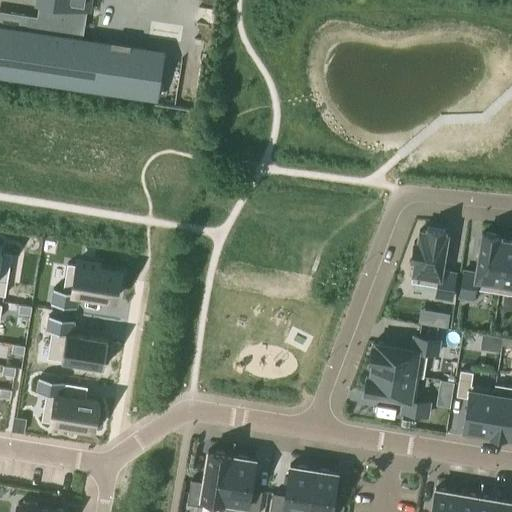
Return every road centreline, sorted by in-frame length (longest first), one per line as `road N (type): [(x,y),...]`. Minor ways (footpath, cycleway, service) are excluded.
road 1 (residential): [(317,429),(321,395),(399,198),(511,203)]
road 2 (residential): [(317,429),(511,463)]
road 3 (residential): [(140,283),(111,462)]
road 4 (residential): [(190,410),(317,429)]
